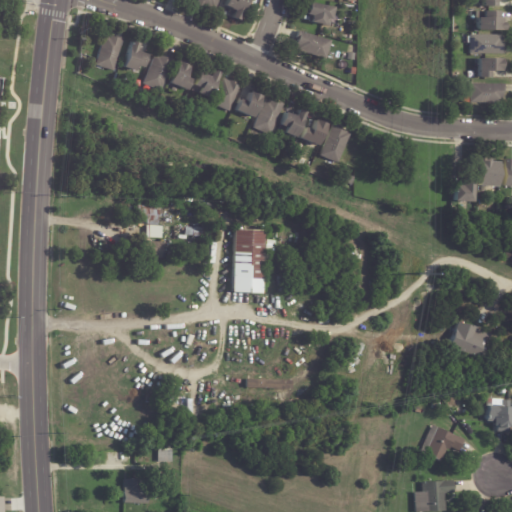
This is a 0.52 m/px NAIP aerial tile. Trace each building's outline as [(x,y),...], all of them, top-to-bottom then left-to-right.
[(218,0),(214,10),(210,8),(210,9),(204,7),(203,8),(196,5),(198,0),(218,0)] [(246,0),(237,20),(230,17),(233,10),(229,9),(229,8),(223,5),(225,0),(246,0)] [(309,22),(310,15),(303,14),(304,9),(306,10),(308,2),(332,8),(329,26),(309,22)] [(499,12),(498,18),(502,18),(501,23),(505,23),(504,31),(478,29),(478,18),(484,18),(484,11),(499,11),(499,12)] [(296,49),(296,47),(295,46),(297,39),(296,39),(298,31),(330,41),(325,59),(295,50),(296,49)] [(105,36),(107,37),(108,36),(115,38),(115,37),(122,39),(113,71),(95,66),(104,35),(105,36)] [(501,37),(501,39),(502,39),(502,46),(503,46),(503,54),(469,54),(470,35),(501,35),(501,37)] [(139,52),(140,52),(140,53),(146,55),(142,68),(136,65),(134,71),(122,67),(131,41),(138,44),(136,51),(139,52)] [(156,55),(158,56),(158,55),(165,58),(166,57),(173,60),(160,91),(143,84),(155,55),(156,55)] [(503,64),(503,69),(501,68),(501,71),(491,71),(491,78),(478,77),(478,59),(503,59),(503,64)] [(188,67),(185,75),(191,78),(185,90),(168,83),(177,62),(181,64),(188,67)] [(218,73),(208,98),(191,91),(198,74),(204,76),(205,75),(209,77),(212,71),(218,73)] [(222,79),(228,81),(229,80),(236,84),(235,86),(238,87),(228,112),(211,104),(222,79)] [(503,85),(503,92),(502,92),(501,100),(500,100),(500,104),(463,103),(463,94),(469,94),(469,84),(503,85)] [(250,93),(253,94),(253,93),(260,97),(251,118),(234,110),(238,100),(244,102),(249,92),(250,93)] [(266,100),(267,101),(268,100),(276,103),(277,102),(283,104),(270,136),(252,128),(264,99),(266,100)] [(283,133),(285,128),(279,125),(284,113),(290,116),(291,115),(295,117),(298,110),(305,113),(294,138),(283,133)] [(315,121),(318,122),(325,125),(317,146),(299,139),(304,128),(310,131),(314,121),(315,121)] [(333,125),(340,128),(340,130),(346,132),(345,134),(349,135),(337,164),(319,156),(333,125)] [(511,167),(511,187),(502,187),(503,160),(510,160),(510,167),(511,167)] [(480,162),(498,163),(497,187),(478,186),(479,162),(480,162)] [(347,175),(353,178),(350,185),(344,183),(347,175)] [(461,182),(473,183),(472,203),(453,202),(454,186),(461,186),(461,182)] [(160,214),(157,214),(157,226),(136,224),(137,206),(158,207),(158,208),(163,208),(163,214),(160,214)] [(202,230),(212,230),(212,240),(201,240),(202,230)] [(250,294),(231,293),(234,230),(264,231),(261,294),(250,294)] [(140,239),(149,240),(149,242),(161,243),(160,259),(138,258),(138,257),(135,257),(136,239),(140,239)] [(264,256),(272,256),(273,241),(265,240),(264,256)] [(481,339),(472,336),(475,329),(456,322),(447,347),(475,357),(481,339)] [(511,408),(509,429),(508,433),(497,432),(497,427),(494,427),(494,423),(487,422),(488,407),(511,408)] [(463,441),(458,452),(449,448),(448,451),(446,450),(440,462),(419,453),(432,426),(463,441)] [(169,461),(157,461),(157,443),(171,443),(171,461),(169,461)] [(147,487),(147,504),(123,503),(123,480),(147,481),(147,487)] [(452,482),(453,494),(443,495),(444,511),(421,511),(420,484),(452,482)]
